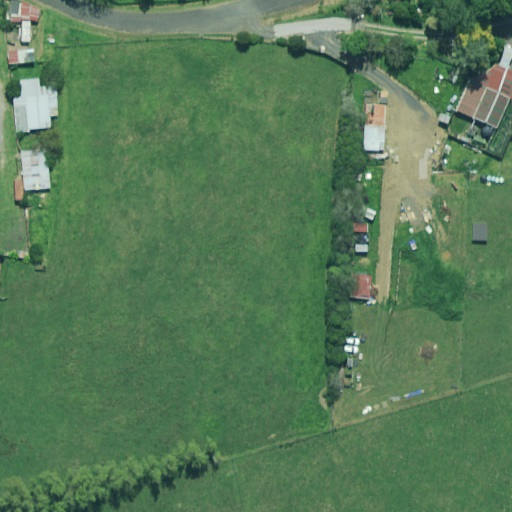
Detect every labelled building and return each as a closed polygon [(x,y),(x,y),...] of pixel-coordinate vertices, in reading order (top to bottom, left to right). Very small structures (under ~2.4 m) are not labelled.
[(27,19),(27,9),(12,10),(12,19),(27,19)] [(28,42),(29,22),(20,22),(20,42),(28,42)] [(34,63),(32,48),(15,50),(9,50),(10,65),(34,63)] [(29,133),(29,130),(50,129),(49,117),(57,116),(55,86),(38,87),(38,80),(19,82),(19,75),(10,76),(14,115),(16,134),(29,133)] [(491,139),(496,130),(509,99),(469,81),(455,111),(485,125),(481,135),(491,139)] [(383,152),(384,105),(365,104),(364,152),(383,152)] [(49,188),(44,150),(20,153),(25,191),(49,188)] [(486,241),(487,223),(471,223),(470,241),(486,241)]
